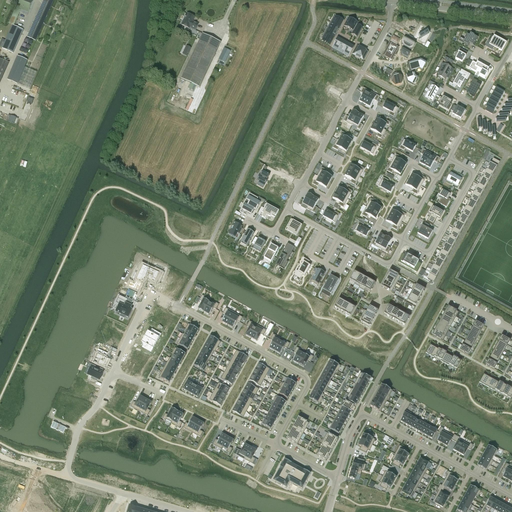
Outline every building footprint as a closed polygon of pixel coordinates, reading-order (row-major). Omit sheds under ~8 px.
[(28,0),(20,0),(17,8),(28,13),(33,2),(28,0)] [(44,0),(28,38),(35,41),(54,1),(52,0),(44,0)] [(187,14),(181,25),(189,29),(189,28),(195,30),(198,24),(192,21),(191,20),(193,17),(187,14)] [(333,17),(330,22),(340,28),(344,21),(344,20),(343,22),(335,17),(335,16),(334,17),(333,17)] [(348,17),(344,26),(348,29),(353,20),(348,17)] [(353,20),(348,29),(353,31),(357,25),(358,23),(353,20)] [(330,22),(327,28),(337,33),(340,28),(330,22)] [(12,25),(2,49),(13,54),(23,30),(14,26),(12,25)] [(353,31),(351,34),(357,38),(363,28),(363,27),(362,28),(357,25),(353,31)] [(420,25),(414,37),(426,43),(432,31),(420,25)] [(327,28),(324,33),(334,39),(337,33),(327,28)] [(324,33),(321,39),(322,40),(321,41),(322,41),(322,40),(330,44),(330,46),(334,39),(324,33)] [(460,38),(459,41),(468,46),(470,44),(473,46),(478,38),(470,33),(470,35),(467,34),(464,40),(460,38)] [(190,84),(199,87),(199,88),(220,42),(202,34),(181,79),(190,84)] [(393,35),(390,42),(396,45),(400,39),(393,35)] [(492,37),(490,41),(492,42),(490,45),(494,47),(494,48),(495,49),(493,52),(496,53),(495,54),(499,57),(507,42),(497,36),(496,39),(492,37)] [(337,39),(332,48),(338,51),(342,42),(337,39)] [(407,39),(403,45),(406,47),(410,49),(414,42),(410,40),(407,39)] [(342,42),(338,51),(343,54),(348,45),(342,42)] [(390,43),(384,54),(392,59),(398,48),(390,43)] [(348,45),(343,54),(349,57),(348,57),(349,57),(354,48),(353,48),(348,45)] [(417,46),(414,52),(420,56),(424,49),(417,46)] [(355,54),(354,56),(361,60),(362,58),(363,56),(364,54),(365,52),(366,51),(359,47),(358,49),(357,51),(356,52),(355,54)] [(224,48),(219,59),(226,62),(231,51),(224,48)] [(459,53),(455,59),(462,63),(466,56),(465,56),(467,53),(459,48),(457,52),(459,53)] [(403,49),(401,52),(401,55),(407,58),(410,53),(403,49)] [(17,57),(8,80),(17,84),(27,61),(17,57)] [(353,58),(351,64),(359,67),(361,61),(353,58)] [(421,61),(414,62),(416,70),(420,69),(422,70),(426,63),(421,61)] [(469,61),(467,63),(473,66),(471,70),(476,73),(478,69),(482,71),(479,76),(484,79),(487,74),(486,73),(488,69),(477,63),(476,64),(472,62),(472,63),(469,61)] [(409,64),(407,65),(409,72),(416,70),(414,62),(409,64)] [(441,69),(437,76),(438,76),(438,75),(445,79),(445,80),(448,74),(451,75),(454,70),(451,68),(452,68),(448,66),(444,64),(442,63),(440,68),(441,69)] [(25,68),(18,84),(30,89),(37,73),(25,68)] [(387,68),(384,74),(390,77),(392,71),(387,68)] [(459,72),(453,84),(460,88),(464,79),(467,81),(468,78),(470,75),(461,70),(460,73),(459,72)] [(392,76),(391,79),(392,82),(395,85),(401,84),(403,79),(402,76),(400,74),(397,73),(394,74),(392,76)] [(414,74),(407,76),(408,82),(414,85),(418,78),(415,77),(414,74)] [(466,93),(467,93),(474,97),(481,84),(475,81),(473,80),(473,81),(466,93)] [(431,86),(425,97),(426,97),(432,101),(439,90),(433,86),(435,84),(430,81),(428,84),(431,86)] [(199,87),(190,84),(188,88),(196,92),(199,87)] [(363,95),(359,102),(364,105),(371,92),(363,88),(360,93),(363,95)] [(371,92),(364,105),(370,108),(374,101),(377,102),(379,97),(371,92)] [(439,96),(437,101),(439,103),(438,104),(447,109),(450,104),(451,104),(452,102),(446,98),(443,96),(442,98),(439,96)] [(386,102),(383,108),(390,112),(388,115),(393,117),(398,109),(386,102)] [(454,105),(451,111),(453,112),(452,115),(461,119),(465,111),(457,106),(456,107),(454,105)] [(346,116),(343,121),(352,126),(352,125),(358,114),(353,111),(349,118),(346,116)] [(358,114),(352,125),(357,128),(357,129),(360,130),(363,125),(360,124),(364,117),(358,114)] [(376,119),(373,124),(384,130),(386,125),(388,126),(390,123),(385,120),(383,123),(376,119)] [(373,124),(370,130),(377,134),(376,136),(381,139),(386,131),(384,130),(373,124)] [(338,140),(338,141),(349,147),(352,141),(345,137),(347,135),(341,132),(340,135),(341,135),(338,140)] [(467,139),(462,148),(465,150),(465,151),(467,152),(466,154),(471,157),(472,155),(475,156),(479,149),(476,148),(478,145),(467,139)] [(337,140),(332,148),(338,151),(339,148),(346,152),(349,147),(338,141),(338,140),(337,140)] [(404,140),(399,148),(404,151),(406,149),(413,153),(416,147),(404,140)] [(364,142),(360,148),(373,155),(378,146),(372,143),(371,146),(364,142)] [(271,155),(269,159),(274,162),(276,158),(279,160),(282,154),(281,153),(283,149),(275,145),(273,149),(274,150),(271,156),(271,155)] [(423,156),(419,163),(425,166),(431,154),(423,149),(420,154),(423,156)] [(431,154),(425,166),(430,169),(434,162),(437,164),(440,158),(431,154)] [(396,155),(391,163),(403,170),(406,164),(399,160),(401,158),(396,155)] [(488,168),(487,171),(493,174),(500,162),(493,159),(491,163),(490,163),(487,167),(488,168)] [(391,163),(387,171),(392,174),(393,171),(400,175),(403,170),(391,163)] [(351,165),(348,171),(360,177),(364,169),(359,166),(358,169),(351,165)] [(259,175),(257,179),(260,181),(257,185),(263,188),(268,180),(267,179),(270,175),(265,172),(267,168),(265,167),(260,175),(259,175)] [(321,168),(317,176),(318,177),(329,183),(332,177),(325,173),(327,171),(321,168)] [(484,175),(483,178),(489,182),(493,174),(487,171),(486,170),(483,175),(484,175)] [(348,171),(345,176),(352,180),(350,183),(355,186),(360,177),(348,171)] [(446,180),(446,181),(458,187),(457,186),(462,179),(451,173),(447,181),(446,180)] [(412,174),(409,180),(421,187),(426,179),(421,176),(419,178),(412,174)] [(314,181),(312,184),(318,187),(319,184),(326,188),(329,183),(318,177),(315,182),(314,181)] [(383,178),(378,187),(390,193),(394,187),(387,183),(388,181),(383,178)] [(480,183),(478,185),(485,189),(489,182),(483,178),(482,178),(479,182),(480,183)] [(409,180),(406,185),(413,189),(411,192),(417,195),(421,187),(409,180)] [(476,190),(474,193),(481,196),(485,189),(478,185),(475,190),(476,190)] [(338,188),(335,193),(348,200),(352,192),(347,189),(346,191),(338,188)] [(442,190),(438,195),(444,199),(443,200),(441,199),(439,203),(441,204),(441,205),(446,208),(449,201),(447,200),(448,199),(451,192),(449,190),(447,193),(442,190)] [(472,197),(470,200),(477,204),(481,196),(474,193),(474,192),(471,197),(472,197)] [(335,193),(332,199),(339,202),(338,205),(343,208),(348,200),(335,193)] [(245,204),(240,212),(246,216),(248,213),(250,215),(251,215),(252,213),(254,209),(256,210),(256,211),(256,210),(257,208),(260,203),(257,201),(258,198),(250,194),(247,199),(247,200),(249,202),(247,205),(245,204)] [(301,199),(298,205),(301,206),(302,204),(307,207),(308,207),(313,197),(308,194),(304,201),(301,199)] [(307,207),(306,209),(315,214),(318,209),(315,207),(319,200),(313,197),(308,207),(307,207)] [(371,199),(366,207),(378,214),(381,209),(374,205),(376,202),(371,199)] [(468,205),(466,207),(473,211),(477,204),(470,200),(467,204),(468,205)] [(262,217),(265,219),(267,216),(270,218),(272,215),(275,217),(276,217),(279,211),(271,207),(266,205),(265,208),(262,213),(263,214),(262,217)] [(366,207),(362,215),(367,218),(368,216),(375,220),(378,214),(366,207)] [(431,214),(427,221),(433,225),(435,221),(434,220),(436,217),(440,219),(443,213),(432,207),(430,210),(429,213),(431,214)] [(464,212),(462,215),(469,218),(473,211),(466,207),(463,212),(464,212)] [(392,210),(389,216),(401,223),(406,214),(401,212),(399,214),(392,210)] [(326,211),(323,217),(335,223),(340,215),(335,212),(333,215),(326,211)] [(460,219),(458,222),(465,226),(469,218),(462,215),(462,214),(459,219),(460,219)] [(389,216),(386,221),(393,225),(392,228),(397,231),(401,223),(389,216)] [(289,223),(287,227),(292,230),(291,232),(293,233),(293,234),(296,236),(301,227),(297,225),(298,223),(291,220),(290,224),(289,223)] [(234,222),(228,234),(229,234),(235,237),(235,238),(237,234),(240,235),(243,229),(240,228),(241,226),(234,222)] [(359,222),(354,231),(366,237),(369,231),(362,228),(364,225),(359,222)] [(456,227),(454,229),(461,233),(465,226),(458,222),(457,222),(455,226),(456,227)] [(422,226),(417,234),(418,235),(428,240),(433,232),(427,229),(429,226),(425,223),(423,226),(422,226)] [(247,229),(240,242),(241,241),(247,245),(247,246),(254,233),(247,229),(248,229),(247,229)] [(452,234),(450,237),(457,240),(461,233),(454,229),(453,229),(451,234),(452,234)] [(374,239),(371,245),(379,249),(386,237),(380,234),(377,241),(374,239)] [(448,241),(446,244),(452,248),(457,240),(450,237),(449,236),(447,241),(448,241)] [(386,237),(379,249),(387,254),(390,248),(388,247),(391,240),(386,237)] [(258,238),(253,248),(260,252),(266,242),(258,238)] [(444,249),(442,252),(448,255),(452,248),(446,244),(445,244),(443,248),(444,249)] [(271,245),(264,258),(271,262),(278,249),(271,245)] [(280,258),(276,265),(280,268),(282,265),(285,267),(288,262),(287,262),(289,257),(291,258),(294,253),(292,252),(287,250),(285,253),(284,252),(283,254),(282,254),(280,258)] [(439,256),(438,259),(444,262),(448,255),(442,252),(441,251),(439,256)] [(400,260),(399,262),(401,263),(403,264),(414,270),(415,270),(418,272),(422,265),(418,263),(419,262),(418,262),(408,256),(406,255),(405,256),(403,255),(400,260)] [(296,271),(294,276),(300,279),(302,275),(305,276),(311,266),(308,265),(310,262),(303,258),(301,262),(303,263),(298,272),(296,271)] [(435,263),(434,266),(440,270),(444,262),(438,259),(437,259),(435,263)] [(430,274),(427,278),(434,282),(440,270),(434,266),(433,266),(431,270),(431,271),(430,274),(429,274),(430,274)] [(131,282),(129,286),(136,290),(138,286),(140,287),(143,283),(144,283),(146,278),(149,279),(149,280),(155,283),(156,281),(158,282),(159,281),(158,281),(159,280),(162,274),(155,271),(154,271),(149,269),(144,267),(142,270),(141,270),(141,271),(141,272),(140,274),(135,284),(131,282)] [(315,273),(311,281),(318,285),(325,273),(318,269),(317,270),(315,268),(313,272),(315,273)] [(390,271),(387,276),(397,282),(400,277),(390,271)] [(354,272),(350,280),(355,283),(360,275),(354,272)] [(170,275),(163,287),(170,291),(177,279),(170,275)] [(355,283),(354,284),(359,287),(365,278),(360,275),(355,283)] [(387,276),(384,281),(395,287),(397,282),(387,276)] [(331,277),(322,292),(326,294),(325,295),(329,297),(329,298),(330,296),(338,282),(339,280),(338,280),(338,281),(331,277)] [(359,287),(359,288),(364,291),(365,289),(370,280),(365,278),(359,287)] [(370,280),(365,289),(371,292),(375,283),(370,280)] [(384,281),(381,287),(392,292),(395,287),(384,281)] [(414,284),(411,290),(412,290),(422,295),(425,290),(414,284)] [(412,290),(409,295),(419,300),(422,295),(412,290)] [(202,302),(198,309),(204,312),(210,301),(211,300),(202,295),(199,301),(202,302)] [(409,295),(406,301),(416,306),(419,300),(409,295)] [(116,311),(116,312),(118,313),(119,314),(121,315),(120,316),(124,318),(125,317),(128,318),(129,317),(132,311),(131,311),(132,310),(130,309),(132,306),(131,306),(126,304),(128,300),(125,298),(119,296),(118,299),(120,300),(118,304),(119,304),(119,305),(116,311)] [(340,297),(334,308),(340,311),(346,300),(340,297)] [(346,300),(340,311),(345,313),(351,303),(346,300)] [(210,301),(204,312),(209,316),(213,308),(216,310),(219,305),(216,303),(215,304),(210,301)] [(351,303),(345,313),(350,317),(356,306),(351,303)] [(390,304),(384,314),(389,317),(395,308),(395,307),(390,304)] [(367,312),(375,316),(378,311),(370,306),(367,312)] [(456,317),(459,312),(448,307),(445,311),(456,317)] [(225,315),(222,322),(223,323),(227,325),(234,313),(229,311),(226,308),(223,314),(225,315)] [(395,308),(389,317),(394,320),(400,310),(399,310),(395,308)] [(400,310),(394,320),(399,323),(405,312),(400,309),(399,310),(400,310)] [(365,310),(362,316),(364,317),(372,322),(375,316),(367,312),(365,310)] [(453,322),(456,317),(445,311),(443,316),(453,322)] [(405,312),(399,323),(405,326),(411,315),(405,312)] [(234,313),(227,325),(233,329),(237,321),(240,323),(243,318),(234,313)] [(440,321),(451,327),(453,322),(443,316),(440,321)] [(364,317),(361,322),(369,327),(372,322),(364,317)] [(109,324),(106,331),(119,337),(122,332),(118,330),(120,326),(116,324),(117,322),(109,319),(107,323),(109,324)] [(249,328),(245,335),(251,338),(258,326),(249,321),(246,327),(249,328)] [(437,326),(448,331),(451,327),(440,321),(437,326)] [(481,331),(484,326),(475,322),(473,327),(481,331)] [(188,324),(185,330),(196,335),(199,330),(188,324)] [(258,326),(251,338),(257,342),(261,335),(263,336),(266,331),(258,326)] [(435,330),(445,336),(448,331),(437,326),(435,330)] [(470,331),(479,336),(481,331),(473,327),(470,331)] [(148,331),(145,337),(156,344),(162,335),(152,329),(150,333),(148,331)] [(183,334),(182,334),(193,340),(196,335),(185,330),(186,330),(184,334),(183,334)] [(443,341),(445,336),(435,330),(432,335),(443,341)] [(468,336),(476,341),(479,336),(470,331),(468,336)] [(182,334),(180,339),(190,345),(193,340),(182,334)] [(273,341),(269,348),(275,351),(280,341),(275,338),(276,336),(273,335),(270,340),(273,341)] [(102,336),(97,348),(106,353),(108,350),(109,348),(113,350),(117,343),(102,336)] [(210,336),(207,341),(218,347),(221,342),(215,339),(210,336)] [(473,345),(476,341),(468,336),(465,341),(473,345)] [(507,346),(510,341),(501,336),(499,341),(507,346)] [(145,337),(141,343),(144,344),(142,348),(151,353),(156,344),(145,337)] [(180,339),(177,344),(188,350),(190,345),(180,339)] [(207,341),(205,346),(214,352),(215,352),(218,347),(207,341)] [(280,341),(275,351),(280,355),(284,348),(287,349),(290,344),(287,342),(286,344),(280,341)] [(462,346),(471,350),(473,345),(465,341),(462,346)] [(505,350),(507,346),(499,341),(496,346),(505,350)] [(431,344),(426,354),(434,358),(434,357),(438,348),(431,344)] [(205,346),(202,351),(211,356),(214,352),(205,346)] [(468,355),(471,350),(462,346),(460,350),(468,355)] [(502,355),(505,350),(496,346),(494,350),(502,355)] [(172,353),(172,354),(173,354),(177,356),(183,359),(185,354),(180,351),(175,348),(172,353)] [(296,354),(292,361),(298,365),(304,353),(299,350),(300,349),(297,348),(294,353),(296,354)] [(438,348),(434,357),(441,361),(442,361),(446,353),(438,348)] [(97,354),(94,362),(106,368),(109,359),(105,357),(105,356),(106,356),(107,353),(98,349),(97,352),(99,353),(98,354),(97,354)] [(137,349),(135,355),(146,360),(149,354),(137,349)] [(502,355),(494,350),(491,355),(499,360),(502,355)] [(202,351),(199,356),(209,361),(211,356),(202,351)] [(236,351),(233,357),(244,363),(247,357),(239,353),(236,351)] [(304,353),(298,365),(304,368),(308,361),(311,362),(313,357),(305,352),(304,353)] [(441,361),(441,362),(449,366),(449,365),(454,357),(446,353),(442,361),(441,361)] [(171,358),(170,359),(175,361),(180,364),(183,359),(177,356),(173,354),(171,358)] [(499,360),(491,355),(488,360),(497,365),(499,360)] [(199,356),(197,361),(206,366),(209,361),(199,356)] [(233,357),(230,362),(241,368),(244,363),(233,357)] [(454,357),(449,365),(457,369),(461,361),(454,357)] [(169,358),(167,363),(172,366),(177,369),(180,364),(175,361),(170,359),(171,358),(169,358)] [(330,360),(327,366),(337,371),(338,372),(341,366),(330,360)] [(494,369),(497,365),(488,360),(486,365),(494,369)] [(197,361),(194,366),(199,369),(204,372),(205,371),(207,366),(206,366),(197,361)] [(230,362),(227,368),(238,374),(241,368),(230,362)] [(89,363),(87,367),(91,368),(88,375),(92,377),(91,379),(96,381),(97,379),(100,380),(103,373),(97,371),(99,368),(89,363)] [(167,363),(164,368),(169,371),(175,373),(177,369),(172,366),(167,363)] [(259,363),(256,369),(266,375),(267,375),(270,369),(267,368),(259,363)] [(142,365),(138,373),(144,375),(148,367),(142,365)] [(327,366),(325,369),(335,374),(337,371),(327,366)] [(164,368),(161,372),(167,375),(172,378),(175,373),(169,371),(164,368)] [(227,368),(224,373),(235,379),(238,374),(227,368)] [(256,369),(252,375),(253,375),(263,381),(264,381),(267,375),(266,375),(256,369)] [(324,371),(323,373),(332,377),(332,378),(333,378),(335,374),(325,369),(324,371)] [(161,372),(159,378),(164,380),(169,383),(172,378),(167,375),(161,372)] [(224,373),(221,379),(224,381),(232,385),(235,379),(224,373)] [(323,373),(321,376),(330,381),(330,380),(332,378),(332,377),(323,373)] [(360,373),(357,379),(368,384),(369,382),(371,379),(368,377),(360,373)] [(484,374),(479,383),(487,387),(492,378),(484,374)] [(252,375),(249,380),(257,385),(261,386),(264,381),(263,381),(253,375),(252,375)] [(320,378),(320,379),(329,385),(331,381),(330,380),(330,381),(321,376),(320,378)] [(492,378),(487,387),(495,392),(495,390),(500,382),(492,378)] [(121,385),(129,388),(132,382),(124,379),(121,385)] [(284,384),(293,389),(296,384),(287,379),(284,384)] [(318,382),(318,383),(327,388),(329,385),(320,379),(318,382)] [(357,379),(354,384),(355,385),(355,384),(365,390),(367,386),(368,384),(357,379)] [(187,381),(183,390),(187,392),(188,392),(193,383),(192,382),(188,380),(187,381)] [(80,381),(78,384),(80,385),(78,390),(92,396),(96,389),(91,387),(91,386),(82,381),(82,382),(80,381)] [(193,383),(188,392),(193,395),(199,384),(194,382),(193,383)] [(500,382),(495,390),(503,395),(507,386),(500,382)] [(219,383),(215,388),(227,395),(230,389),(222,384),(222,385),(219,383)] [(248,383),(244,389),(256,395),(259,389),(256,388),(248,383)] [(283,383),(280,388),(282,389),(291,394),(293,389),(284,384),(283,383)] [(317,384),(316,386),(324,391),(325,392),(327,388),(318,383),(317,384)] [(199,384),(193,395),(198,398),(203,389),(204,387),(199,384)] [(353,389),(352,390),(362,395),(365,390),(355,384),(355,385),(353,389)] [(382,385),(379,391),(389,396),(392,391),(382,385)] [(314,389),(314,390),(322,394),(323,394),(324,391),(316,386),(314,389)] [(511,388),(507,386),(503,395),(510,399),(511,395),(511,388)] [(215,388),(212,394),(224,400),(227,395),(215,388)] [(244,389),(241,395),(253,401),(256,395),(244,389)] [(279,394),(288,399),(291,394),(282,389),(279,394)] [(352,389),(349,394),(359,400),(362,395),(352,390),(353,389),(352,389)] [(314,390),(312,393),(322,398),(324,395),(323,394),(322,394),(314,390)] [(379,391),(376,396),(387,402),(389,396),(379,391)] [(312,393),(309,399),(320,404),(323,399),(322,398),(312,393)] [(212,394),(209,400),(212,401),(212,402),(220,406),(224,400),(212,394)] [(349,394),(345,400),(356,406),(359,400),(349,394)] [(241,395),(238,400),(250,406),(253,401),(241,395)] [(133,402),(130,407),(139,412),(146,399),(140,396),(136,403),(133,402)] [(376,396),(373,401),(384,407),(387,402),(376,396)] [(276,397),(273,402),(274,403),(275,403),(283,407),(286,402),(276,397)] [(146,399),(139,412),(147,416),(150,411),(147,410),(151,402),(146,399)] [(238,400),(235,406),(247,412),(250,406),(238,400)] [(343,400),(340,406),(341,407),(351,412),(354,406),(345,402),(343,400)] [(372,404),(370,407),(373,408),(381,412),(384,407),(373,401),(372,404)] [(273,406),(281,411),(283,407),(275,403),(274,403),(273,406)] [(272,405),(270,409),(279,414),(281,411),(273,406),(272,405)] [(235,406),(232,411),(240,416),(243,417),(247,412),(235,406)] [(341,407),(340,410),(349,415),(351,412),(341,407)] [(165,414),(162,419),(165,421),(166,420),(171,423),(178,412),(177,411),(172,408),(168,415),(165,414)] [(270,409),(268,413),(269,413),(277,418),(279,416),(279,414),(270,409)] [(339,412),(338,413),(347,419),(349,416),(349,415),(340,410),(339,412)] [(406,411),(400,421),(405,424),(410,416),(411,414),(406,411)] [(171,423),(171,424),(179,429),(182,423),(179,422),(183,415),(178,412),(171,423)] [(269,413),(267,416),(276,421),(277,418),(269,413)] [(338,413),(336,417),(337,418),(337,417),(345,422),(347,419),(338,413)] [(265,419),(265,420),(274,424),(274,423),(276,421),(267,416),(265,419)] [(413,418),(408,426),(411,428),(416,419),(417,418),(413,416),(413,417),(413,418)] [(186,423),(183,428),(192,433),(198,421),(193,417),(189,425),(186,423)] [(298,417),(295,423),(306,429),(309,423),(307,422),(298,417)] [(335,421),(343,426),(345,422),(337,417),(337,418),(335,421)] [(264,419),(261,424),(271,430),(274,424),(265,420),(265,419),(264,419)] [(334,420),(332,424),(342,429),(343,427),(343,426),(335,421),(334,420)] [(419,421),(415,429),(418,431),(422,423),(423,423),(423,422),(420,420),(419,421)] [(198,421),(192,433),(200,438),(203,432),(200,431),(204,424),(198,421)] [(53,422),(51,428),(63,433),(66,428),(53,422)] [(295,423),(292,428),(303,434),(306,429),(295,423)] [(426,424),(421,433),(424,435),(429,426),(430,425),(426,423),(425,424),(426,424)] [(332,424),(329,429),(339,434),(342,429),(332,424)] [(441,434),(437,441),(442,444),(448,434),(443,431),(444,429),(441,427),(438,433),(441,434)] [(292,428),(289,434),(300,439),(303,434),(292,428)] [(432,428),(427,436),(432,439),(437,431),(432,428)] [(364,434),(361,440),(373,445),(375,440),(373,439),(375,435),(367,432),(366,435),(364,434)] [(327,433),(324,439),(335,445),(338,439),(329,434),(327,433)] [(215,440),(213,445),(221,450),(222,448),(222,447),(228,437),(222,434),(218,441),(215,440)] [(289,434),(286,439),(295,444),(297,445),(300,439),(289,434)] [(448,434),(442,444),(448,447),(452,440),(454,442),(457,436),(454,435),(453,436),(448,434)] [(457,443),(453,450),(458,453),(464,442),(459,440),(460,438),(457,436),(454,442),(457,443)] [(228,437),(222,447),(222,448),(228,450),(226,452),(230,454),(232,449),(230,447),(234,440),(228,437)] [(324,439),(321,444),(323,446),(323,445),(332,450),(333,448),(335,445),(324,439)] [(361,440),(358,446),(361,447),(359,450),(366,453),(368,450),(370,451),(373,445),(361,440)] [(464,442),(458,453),(464,456),(468,449),(470,451),(473,445),(470,444),(469,445),(464,442)] [(238,450),(235,455),(244,460),(251,447),(245,444),(241,451),(238,450)] [(320,450),(320,451),(329,455),(332,450),(323,445),(323,446),(320,450)] [(399,446),(395,454),(406,461),(406,460),(407,459),(409,455),(407,454),(408,451),(399,446)] [(488,446),(485,451),(494,456),(495,457),(498,451),(488,446)] [(251,447),(244,460),(252,464),(255,459),(253,458),(257,451),(251,447)] [(318,449),(315,455),(317,456),(326,461),(329,455),(320,451),(320,450),(318,449)] [(485,451),(483,456),(491,460),(494,456),(485,451)] [(395,454),(392,460),(394,461),(392,464),(399,468),(400,465),(403,466),(406,461),(395,454)] [(483,456),(480,461),(490,466),(489,466),(491,467),(493,461),(491,460),(483,456)] [(420,458),(417,463),(426,468),(429,463),(420,458)] [(279,470),(273,481),(286,488),(289,482),(302,489),(311,474),(304,470),(303,470),(291,464),(292,463),(285,459),(282,465),(281,465),(279,470)] [(354,461),(352,467),(362,470),(362,471),(364,471),(366,465),(364,464),(365,461),(357,459),(356,462),(354,461)] [(480,461),(477,466),(487,471),(489,466),(490,466),(480,461)] [(417,463),(415,468),(425,474),(428,469),(426,468),(417,463)] [(506,470),(502,477),(508,480),(511,472),(511,468),(508,467),(509,465),(506,464),(503,469),(506,470)] [(352,468),(349,478),(355,480),(357,475),(360,476),(361,473),(362,471),(362,470),(352,467),(352,468)] [(415,468),(412,473),(423,479),(425,474),(415,468)] [(385,471),(382,477),(394,483),(396,477),(394,476),(396,473),(389,469),(387,472),(385,471)] [(447,475),(444,480),(455,486),(458,481),(451,477),(452,474),(447,471),(445,474),(447,475)] [(412,473),(410,478),(420,483),(423,479),(412,473)] [(382,477),(379,482),(381,483),(379,487),(386,490),(388,487),(390,488),(392,485),(393,484),(394,483),(382,477)] [(410,478),(407,482),(417,488),(420,483),(410,478)] [(440,485),(438,488),(443,490),(445,488),(452,492),(455,486),(444,480),(441,486),(440,485)] [(407,482),(404,487),(415,493),(417,488),(407,482)] [(470,486),(468,491),(476,496),(478,497),(481,492),(470,486)] [(404,487),(401,492),(412,498),(415,493),(404,487)] [(438,491),(435,497),(446,502),(449,497),(442,493),(443,490),(438,488),(437,491),(438,491)] [(468,491),(465,496),(473,500),(476,496),(468,491)] [(465,496),(462,500),(471,505),(473,500),(465,496)] [(431,501),(429,504),(434,507),(436,504),(443,508),(446,502),(435,497),(432,502),(431,501)] [(490,497),(485,507),(491,510),(491,509),(496,500),(490,497)] [(462,500),(460,505),(469,511),(472,506),(471,505),(462,500)]
